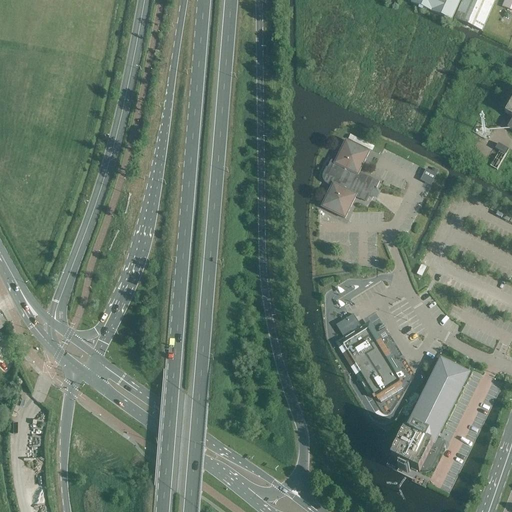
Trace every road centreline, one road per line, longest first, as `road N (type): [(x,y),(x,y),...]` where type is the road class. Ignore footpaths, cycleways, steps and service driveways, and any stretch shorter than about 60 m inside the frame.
road 1 (primary): [(189,511),(231,0)]
road 2 (primary): [(203,0),(162,511)]
road 3 (primary): [(285,490),(302,459),(303,430),(263,282),(257,0)]
road 4 (primary): [(182,0),(136,264),(94,355)]
road 5 (primary): [(285,490),(94,355)]
road 6 (primary): [(81,372),(243,492)]
road 7 (secondary): [(94,355),(42,315),(0,245)]
road 8 (unclassified): [(511,366),(435,330),(402,277)]
road 9 (primary): [(81,372),(64,425),(67,511)]
road 10 (secondary): [(0,265),(32,325),(81,372)]
